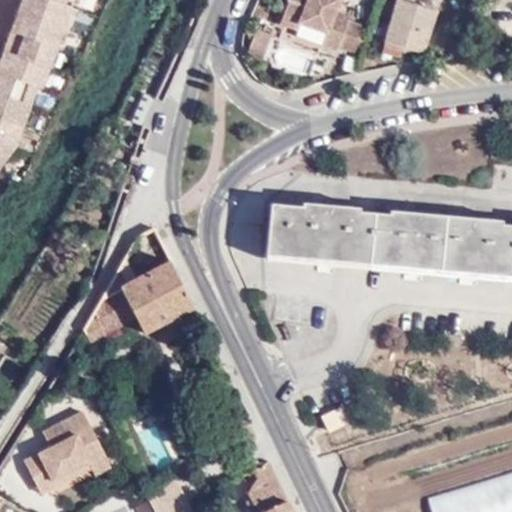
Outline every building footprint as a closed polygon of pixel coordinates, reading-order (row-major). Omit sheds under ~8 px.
[(20,0),(0,59),(0,168),(18,143),(38,85),(44,86),(57,46),(61,47),(76,6),(72,4),(73,0),(20,0)] [(288,0),(279,26),(322,41),(320,46),(338,53),(340,48),(361,55),(369,24),(349,19),(351,14),(336,8),(338,0),(288,0)] [(422,51),(433,9),(403,0),(393,0),(378,56),(398,63),(403,45),(422,51)] [(272,36),(257,30),(249,52),(262,62),(272,36)] [(130,142),(138,139),(143,130),(114,112),(104,132),(120,143),(123,137),(130,142)] [(511,227),(496,226),(496,222),(383,212),(383,216),(353,213),(354,209),(296,204),(297,208),(265,205),(261,257),(312,261),(311,273),(329,274),(330,263),(400,269),(399,281),(416,282),(417,271),(455,274),(455,286),(473,287),(474,276),(511,279),(511,227)] [(192,310),(169,260),(118,287),(119,290),(102,297),(82,330),(90,344),(135,320),(143,335),(192,310)] [(0,420),(1,421),(16,398),(4,389),(0,396),(0,420)] [(331,430),(350,423),(343,410),(325,418),(331,430)] [(19,465),(33,493),(61,479),(64,483),(89,471),(87,465),(101,458),(80,416),(39,437),(46,452),(19,465)] [(107,470),(101,458),(87,465),(89,471),(92,477),(107,470)] [(291,511),(267,460),(253,472),(255,476),(248,489),(258,511),(291,511)] [(511,511),(511,471),(426,496),(430,511),(511,511)] [(61,479),(33,493),(35,498),(64,483),(61,479)]
